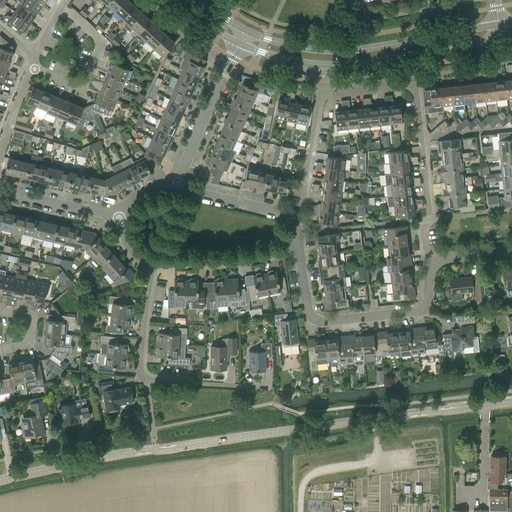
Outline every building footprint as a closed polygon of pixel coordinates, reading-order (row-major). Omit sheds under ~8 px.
[(36,14),(43,6),(34,0),(16,0),(21,3),(36,14)] [(124,0),(110,0),(106,5),(114,12),(124,0)] [(134,6),(128,0),(124,0),(114,12),(122,20),(134,6)] [(21,3),(15,12),(30,23),(36,14),(21,3)] [(86,17),(90,13),(92,10),(92,7),(91,6),(87,10),(82,14),(86,17)] [(127,30),(143,14),(134,6),(122,20),(128,25),(125,28),(127,30)] [(15,12),(11,17),(9,17),(7,16),(5,16),(1,21),(10,29),(13,25),(18,28),(17,31),(22,34),(30,23),(15,12)] [(132,29),(137,34),(150,20),(143,14),(127,30),(129,32),(132,29)] [(98,29),(103,25),(108,19),(106,17),(104,17),(96,27),(98,29)] [(137,34),(145,41),(158,28),(150,20),(137,34)] [(103,25),(98,29),(97,31),(100,34),(106,27),(103,25)] [(145,41),(153,49),(166,35),(158,28),(145,41)] [(166,35),(153,49),(162,57),(175,43),(166,35)] [(0,36),(0,43),(3,46),(5,47),(8,43),(0,36)] [(0,47),(0,59),(9,63),(13,53),(0,47)] [(179,68),(183,69),(199,77),(203,66),(202,66),(205,60),(186,51),(179,68)] [(114,58),(108,72),(125,80),(129,70),(118,65),(120,61),(114,58)] [(0,59),(0,71),(5,73),(9,63),(0,59)] [(183,69),(179,79),(195,86),(199,77),(183,69)] [(108,72),(104,82),(121,90),(125,80),(108,72)] [(179,79),(174,89),(190,96),(195,86),(179,79)] [(242,84),(238,94),(254,101),(258,91),(262,93),(265,87),(249,80),(247,86),(242,84)] [(505,81),(495,82),(496,101),(507,99),(505,81)] [(104,82),(99,92),(117,100),(121,90),(104,82)] [(495,82),(484,83),(486,102),(496,101),(495,82)] [(484,83),(473,84),(475,103),(486,102),(484,83)] [(473,84),(462,86),(464,104),(475,103),(473,84)] [(453,105),(454,105),(454,111),(465,110),(464,104),(462,86),(451,87),(453,105)] [(26,104),(35,108),(43,91),(33,87),(26,104)] [(451,87),(441,88),(443,107),(453,105),(451,87)] [(443,107),(441,88),(429,89),(431,102),(424,103),(425,114),(443,112),(443,107)] [(174,89),(170,98),(186,106),(190,96),(174,89)] [(35,108),(46,113),(53,95),(43,91),(35,108)] [(99,92),(95,103),(89,106),(94,119),(99,131),(102,137),(106,135),(98,117),(100,116),(102,113),(110,116),(117,100),(99,92)] [(238,94),(233,104),(249,111),(254,101),(238,94)] [(46,113),(55,117),(63,99),(53,95),(46,113)] [(170,98),(166,108),(182,116),(186,106),(170,98)] [(359,128),(370,127),(366,98),(362,99),(363,105),(362,106),(362,109),(356,110),(359,128)] [(370,127),(380,126),(378,107),(373,108),(372,105),(371,104),(370,98),(366,98),(370,127)] [(55,117),(65,121),(72,104),(63,99),(55,117)] [(285,121),(289,102),(278,100),(274,119),(285,121)] [(340,109),(340,111),(335,112),(337,131),(348,129),(346,111),(345,107),(344,101),(341,101),(341,107),(340,109)] [(285,121),(296,123),(300,105),(289,102),(285,121)] [(65,121),(76,125),(81,127),(82,126),(84,122),(84,121),(84,119),(88,121),(94,119),(89,106),(83,108),(72,104),(65,121)] [(233,104),(229,114),(245,121),(249,111),(233,104)] [(311,107),(300,105),(296,123),(307,125),(311,107)] [(400,105),(389,106),(391,125),(402,123),(400,105)] [(389,106),(378,107),(380,126),(391,125),(389,106)] [(166,108),(161,118),(177,125),(182,116),(166,108)] [(356,110),(346,111),(348,129),(359,128),(356,110)] [(229,114),(224,124),(241,131),(245,121),(229,114)] [(161,118),(157,128),(173,135),(177,125),(161,118)] [(27,130),(29,124),(16,120),(14,126),(27,130)] [(236,140),(241,131),(224,124),(220,133),(236,140)] [(157,128),(152,138),(168,145),(173,135),(157,128)] [(23,142),(26,133),(13,129),(11,138),(23,142)] [(130,139),(126,130),(119,133),(123,142),(130,139)] [(493,154),(511,151),(511,132),(497,134),(499,150),(493,151),(492,148),(482,149),(482,156),(486,156),(486,154),(493,154)] [(232,150),(236,140),(220,133),(216,143),(232,150)] [(158,167),(163,156),(164,156),(168,145),(152,138),(145,154),(152,158),(158,167)] [(468,157),(468,156),(468,153),(461,153),(460,145),(459,145),(458,139),(437,141),(439,153),(441,152),(442,159),(468,157)] [(216,143),(211,153),(228,160),(231,162),(235,152),(232,150),(216,143)] [(275,145),(272,162),(276,164),(280,146),(275,145)] [(349,145),(333,145),(333,153),(349,152),(349,145)] [(251,159),(254,152),(248,149),(245,156),(251,159)] [(388,152),(389,164),(408,162),(412,161),(418,161),(417,156),(411,157),(410,156),(410,155),(407,156),(407,150),(388,152)] [(368,152),(368,159),(379,158),(378,151),(368,152)] [(511,151),(493,154),(486,154),(486,156),(487,158),(500,157),(501,165),(511,164),(511,151)] [(217,184),(223,171),(227,172),(231,162),(228,160),(227,160),(211,153),(207,164),(212,166),(209,172),(215,174),(211,183),(217,184)] [(144,158),(134,163),(141,179),(151,174),(148,167),(152,158),(145,154),(144,158)] [(30,161),(26,178),(37,180),(41,163),(42,158),(31,155),(30,161)] [(5,173),(16,175),(20,158),(9,156),(5,173)] [(440,167),(441,172),(463,169),(462,161),(475,159),(475,156),(468,156),(468,157),(442,159),(443,167),(440,167)] [(327,157),(325,168),(344,171),(346,159),(327,157)] [(30,161),(20,158),(16,175),(26,178),(30,161)] [(130,158),(121,162),(132,183),(141,179),(134,163),(133,163),(130,158)] [(357,161),(357,172),(365,173),(365,161),(357,161)] [(111,167),(114,172),(122,188),(132,183),(121,162),(111,167)] [(389,164),(390,174),(409,172),(408,162),(389,164)] [(51,165),(41,163),(37,180),(47,183),(51,165)] [(511,164),(501,165),(502,173),(495,174),(495,177),(495,178),(511,176),(511,164)] [(62,168),(51,165),(47,183),(58,185),(62,168)] [(254,187),(258,169),(248,167),(244,184),(254,187)] [(58,185),(68,187),(72,170),(62,168),(58,185)] [(325,168),(324,179),(343,181),(344,171),(325,168)] [(254,187),(265,189),(269,172),(258,169),(254,187)] [(463,169),(441,172),(441,177),(444,176),(444,183),(471,180),(477,180),(476,176),(471,177),(464,177),(463,169)] [(68,187),(79,190),(83,173),(72,170),(68,187)] [(107,196),(112,193),(122,188),(114,172),(104,178),(100,177),(98,184),(100,195),(107,196)] [(265,189),(276,191),(280,174),(269,172),(265,189)] [(413,177),(410,177),(409,172),(390,174),(384,175),(386,186),(420,182),(420,178),(414,179),(413,177)] [(79,190),(90,192),(100,195),(98,184),(100,177),(83,173),(79,190)] [(291,177),(280,174),(276,191),(287,194),(291,177)] [(511,176),(495,178),(495,177),(485,179),(486,184),(503,182),(503,189),(511,188),(511,176)] [(324,179),(323,190),(341,192),(343,181),(324,179)] [(443,191),(443,195),(466,193),(465,185),(471,184),(471,180),(444,183),(445,190),(443,191)] [(413,188),(415,186),(421,186),(420,182),(386,186),(387,197),(411,194),(411,189),(413,188)] [(498,201),(488,202),(488,209),(499,208),(511,206),(511,200),(511,188),(503,189),(504,197),(498,198),(498,201)] [(323,190),(321,200),(340,203),(341,192),(323,190)] [(474,204),(472,204),(472,202),(470,201),(468,200),(466,199),(466,193),(443,195),(444,200),(446,200),(447,208),(459,206),(460,212),(474,211),(474,204)] [(413,205),(417,204),(423,204),(422,199),(416,200),(415,199),(415,198),(412,199),(411,194),(387,197),(388,207),(394,206),(394,207),(413,205)] [(318,205),(316,206),(310,205),(310,209),(338,213),(340,203),(321,200),(320,205),(318,205)] [(414,216),(413,205),(394,207),(395,218),(414,216)] [(318,222),(327,223),(327,226),(336,227),(338,213),(310,209),(309,213),(315,214),(317,215),(319,215),(318,222)] [(16,215),(5,213),(1,230),(12,232),(16,215)] [(12,232),(22,235),(26,218),(16,215),(12,232)] [(33,237),(37,220),(26,218),(22,235),(21,240),(31,242),(33,237)] [(33,237),(43,240),(47,222),(37,220),(33,237)] [(43,240),(54,242),(58,225),(47,222),(43,240)] [(59,249),(63,250),(64,244),(67,232),(68,229),(68,227),(58,225),(54,242),(60,244),(59,249)] [(386,235),(388,247),(407,245),(406,238),(408,238),(408,237),(406,237),(406,233),(408,233),(407,226),(383,229),(384,236),(386,235)] [(67,245),(81,248),(83,241),(89,232),(68,227),(68,229),(67,232),(64,244),(67,245)] [(106,246),(98,237),(94,233),(89,232),(83,241),(81,248),(85,249),(92,258),(106,246)] [(318,248),(319,255),(338,252),(337,241),(339,241),(338,234),(315,237),(316,244),(318,244),(318,248),(316,248),(316,249),(318,248)] [(386,258),(387,265),(411,263),(410,256),(408,256),(408,252),(410,252),(410,251),(408,251),(407,245),(388,247),(389,258),(386,258)] [(113,254),(106,246),(92,258),(100,266),(113,254)] [(340,263),(338,252),(319,255),(320,262),(318,262),(320,262),(321,266),(319,267),(320,273),(343,270),(342,263),(340,263)] [(120,262),(113,254),(100,266),(107,274),(120,262)] [(30,261),(19,258),(18,264),(28,267),(30,261)] [(136,277),(132,272),(129,269),(127,270),(120,262),(107,274),(117,285),(136,277)] [(390,272),(392,283),(411,281),(410,274),(412,274),(412,273),(410,273),(410,269),(412,269),(411,263),(387,265),(388,272),(390,272)] [(59,284),(57,287),(62,292),(73,283),(62,270),(58,274),(60,276),(59,284)] [(323,284),(324,291),(343,288),(346,288),(344,277),(343,270),(320,273),(321,280),(323,280),(323,284),(321,284),(321,285),(323,284)] [(267,274),(265,274),(269,294),(280,291),(280,295),(287,293),(284,279),(278,281),(276,272),(274,272),(272,271),(268,271),(267,274)] [(269,294),(265,274),(262,275),(260,273),(256,274),(255,276),(253,276),(255,285),(249,287),(251,301),(258,299),(258,296),(269,294)] [(15,277),(9,305),(13,306),(14,300),(16,301),(17,297),(22,298),(26,279),(27,276),(16,274),(15,277)] [(15,277),(5,275),(1,293),(6,294),(7,299),(6,304),(9,305),(15,277)] [(471,277),(450,280),(452,301),(462,300),(461,293),(472,292),(473,297),(476,297),(476,300),(486,299),(483,278),(471,279),(471,277)] [(180,308),(180,307),(185,307),(185,300),(186,280),(184,280),(182,278),(178,278),(176,280),(174,280),(174,286),(174,293),(168,293),(167,308),(180,308)] [(227,306),(225,279),(223,280),(221,278),(217,278),(215,280),(214,280),(214,286),(215,294),(206,294),(206,309),(216,308),(216,307),(227,306)] [(36,281),(26,279),(22,298),(33,300),(36,281)] [(185,300),(192,301),(192,308),(204,309),(204,290),(198,290),(198,287),(198,281),(196,281),(195,279),(191,279),(189,281),(186,280),(185,300)] [(238,279),(225,279),(227,306),(234,306),(234,307),(246,306),(245,291),(238,292),(238,284),(238,279)] [(47,284),(36,281),(33,300),(44,302),(47,284)] [(79,285),(78,285),(76,287),(79,289),(85,283),(83,281),(79,285)] [(412,287),(411,281),(392,283),(393,294),(390,294),(391,301),(415,299),(414,292),(412,292),(412,288),(414,288),(414,287),(412,287)] [(345,299),(343,288),(324,291),(325,298),(323,298),(325,298),(326,302),(324,302),(325,309),(348,306),(347,299),(345,299)] [(132,306),(132,305),(123,304),(124,298),(110,296),(109,303),(112,303),(111,314),(131,317),(131,315),(133,313),(134,309),(132,306)] [(460,324),(460,327),(460,329),(452,330),(452,335),(443,335),(444,344),(438,345),(439,356),(446,355),(445,350),(452,350),(463,349),(464,353),(479,352),(477,336),(473,337),(472,325),(465,326),(465,324),(475,323),(474,313),(456,315),(457,325),(460,324)] [(131,319),(131,317),(111,314),(110,326),(106,325),(106,332),(120,334),(120,327),(129,328),(130,327),(132,325),(132,321),(131,319)] [(287,314),(274,315),(275,326),(281,325),(283,347),(298,345),(295,319),(288,320),(287,314)] [(46,330),(46,332),(65,334),(67,323),(74,324),(75,317),(61,315),(60,322),(47,320),(47,322),(44,324),(44,328),(46,330)] [(422,327),(416,328),(419,352),(425,351),(424,349),(436,347),(434,328),(427,329),(427,327),(426,327),(426,329),(422,330),(422,327)] [(158,343),(158,345),(185,347),(185,341),(186,341),(187,328),(172,328),(172,334),(165,333),(159,333),(159,335),(157,337),(156,341),(158,343)] [(411,353),(419,352),(416,328),(409,329),(409,331),(405,332),(404,329),(404,332),(398,332),(400,351),(399,351),(400,355),(402,359),(410,358),(411,355),(411,353)] [(386,331),(380,332),(382,356),(389,355),(388,353),(399,351),(400,351),(398,332),(391,333),(390,331),(390,333),(386,334),(386,331)] [(64,345),(65,334),(46,332),(45,334),(43,336),(43,340),(44,342),(44,344),(57,345),(57,351),(55,354),(53,353),(49,358),(58,365),(66,355),(66,352),(71,353),(72,346),(64,345)] [(368,336),(362,336),(364,355),(375,354),(375,357),(382,356),(380,332),(372,333),(373,335),(369,336),(368,333),(368,336)] [(350,335),(344,336),(347,364),(353,363),(355,366),(362,365),(364,362),(364,355),(362,336),(355,337),(354,335),(354,337),(350,338),(350,335)] [(107,354),(126,357),(127,354),(129,352),(129,348),(128,346),(128,345),(122,344),(114,343),(115,337),(101,336),(99,348),(101,348),(100,354),(105,354),(107,354)] [(346,366),(346,364),(347,364),(344,336),(336,337),(337,339),(333,340),(332,337),(332,340),(325,340),(328,364),(328,365),(338,364),(338,367),(346,366)] [(228,337),(228,339),(222,339),(223,345),(211,345),(211,364),(210,364),(210,370),(215,370),(215,369),(226,369),(226,353),(228,353),(228,354),(236,353),(236,337),(228,337)] [(328,364),(325,340),(319,341),(318,339),(318,341),(314,342),(314,339),(307,340),(310,369),(317,369),(317,365),(328,364)] [(265,371),(265,357),(271,357),(271,343),(261,343),(261,351),(249,352),(250,371),(245,372),(265,371)] [(184,358),(185,347),(158,345),(158,347),(156,349),(156,353),(157,355),(157,357),(163,357),(171,358),(170,364),(189,365),(190,358),(184,358)] [(126,359),(126,357),(107,354),(105,354),(104,365),(98,365),(97,372),(111,373),(112,367),(119,368),(125,369),(125,367),(127,365),(128,361),(126,359)] [(22,362),(20,362),(25,382),(26,389),(44,385),(39,365),(33,366),(32,359),(30,360),(28,358),(24,359),(22,362)] [(50,360),(47,366),(53,370),(57,365),(50,360)] [(15,392),(14,386),(17,385),(18,383),(25,382),(20,362),(18,363),(16,361),(12,362),(10,364),(9,365),(11,378),(5,379),(9,393),(8,393),(9,397),(12,396),(12,392),(15,392)] [(80,372),(80,375),(78,375),(80,383),(88,382),(86,374),(86,371),(80,372)] [(0,395),(8,393),(9,393),(5,379),(0,380),(0,395)] [(130,387),(116,389),(114,389),(113,382),(98,384),(100,395),(103,394),(106,410),(120,408),(119,405),(132,402),(130,387)] [(47,414),(44,401),(31,404),(33,415),(23,418),(25,424),(21,425),(24,438),(44,433),(40,416),(47,414)] [(87,405),(76,407),(75,403),(60,406),(63,424),(78,421),(78,419),(89,417),(87,405)] [(502,474),(505,474),(505,457),(491,457),(490,481),(488,481),(487,489),(489,489),(489,501),(489,511),(506,511),(507,501),(507,489),(497,489),(497,482),(502,482),(502,474)]
